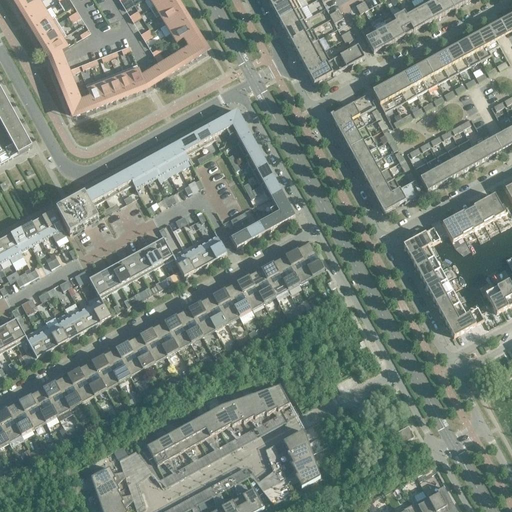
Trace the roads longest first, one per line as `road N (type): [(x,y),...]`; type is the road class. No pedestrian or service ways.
road 1 (residential): [(0,404),(315,230)]
road 2 (residential): [(239,88),(86,173),(70,173),(0,50)]
road 3 (unclassified): [(311,110),(511,1)]
road 4 (unclassified): [(249,453),(395,373)]
road 5 (residential): [(315,230),(395,373)]
road 6 (residential): [(239,88),(315,230)]
road 7 (residential): [(384,241),(311,110)]
road 8 (unclassified): [(384,241),(511,169)]
road 9 (residential): [(448,361),(384,241)]
